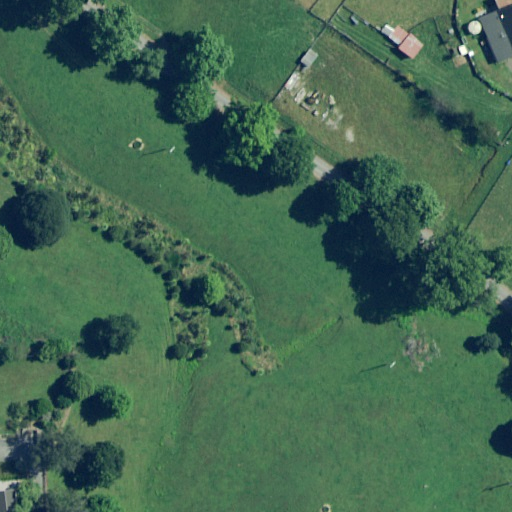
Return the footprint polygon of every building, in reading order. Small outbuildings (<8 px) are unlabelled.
[(511,0),(490,0),(495,10),(476,19),(497,64),(511,56),(511,0)] [(476,21),(465,26),(470,37),(481,32),(476,21)] [(391,30),(386,37),(398,46),(403,39),(391,30)] [(462,45),(450,50),(454,60),(466,55),(462,45)] [(317,55),(307,48),(297,61),(307,69),(317,55)] [(12,511),(10,490),(0,491),(0,511),(12,511)]
